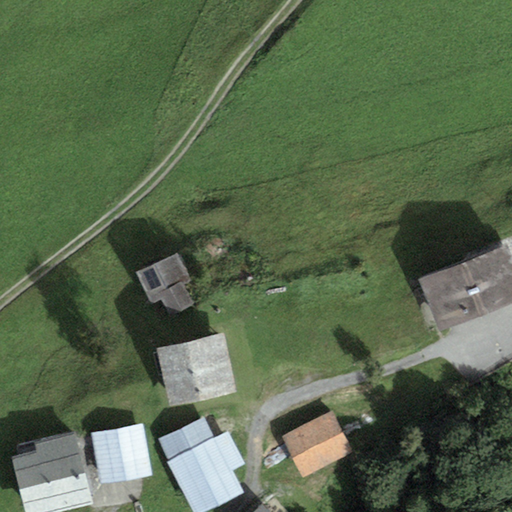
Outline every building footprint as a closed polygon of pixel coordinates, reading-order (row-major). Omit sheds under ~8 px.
[(511,265),(505,249),(425,282),(445,332),(511,304),(511,265)] [(179,253),(137,271),(151,304),(163,299),(170,313),(193,303),(185,285),(192,282),(179,253)] [(223,337),(160,348),(169,405),(233,394),(223,337)] [(331,412),(283,436),(304,476),(351,453),(331,412)] [(205,415),(158,438),(169,461),(167,462),(191,511),(205,511),(244,494),(232,471),(216,437),(205,415)] [(141,425),(91,434),(100,481),(149,473),(141,425)] [(20,457),(12,459),(25,511),(67,511),(95,505),(76,430),(17,444),(20,457)] [(228,431),(216,437),(232,471),(245,465),(228,431)] [(272,511),(264,503),(253,511),(272,511)]
